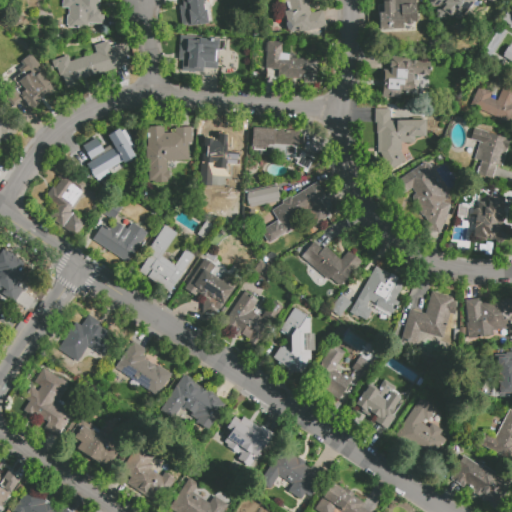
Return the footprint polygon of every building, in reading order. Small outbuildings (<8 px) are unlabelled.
[(62,0),(99,0),(99,9),(103,9),(103,24),(88,24),(88,29),(68,29),(68,26),(67,26),(67,16),(68,16),(68,8),(62,8),(62,0)] [(206,0),(206,1),(204,2),(203,2),(204,4),(209,3),(211,23),(181,26),(179,7),(185,6),(184,2),(183,3),(181,0),(206,0)] [(284,0),(311,0),(312,1),(308,2),(311,14),(322,11),(326,26),(298,34),(297,30),(289,32),(284,12),(287,11),(284,0)] [(382,2),(382,0),(415,0),(416,22),(414,23),(412,23),(412,25),(405,25),(405,23),(402,23),(402,28),(379,29),(378,12),(383,12),(382,2)] [(474,0),(475,1),(464,12),(464,20),(449,21),(449,17),(444,17),(444,18),(436,18),(436,10),(438,10),(438,8),(430,8),(430,0),(474,0)] [(509,6),(511,7),(511,25),(501,19),(509,6)] [(218,50),(235,51),(233,76),(217,75),(217,67),(205,66),(204,76),(189,75),(190,65),(180,64),(181,55),(177,55),(178,37),(200,38),(199,54),(218,55),(218,50)] [(110,48),(122,44),(129,64),(99,74),(76,82),(77,85),(65,89),(55,60),(68,56),(70,62),(97,53),(94,46),(108,41),(110,48)] [(265,69),(267,42),(283,43),(282,58),(317,60),(316,80),(282,78),(282,70),(265,69)] [(510,45),(511,46),(511,64),(501,58),(510,45)] [(30,53),(57,90),(30,109),(21,97),(11,103),(0,89),(20,73),(17,69),(22,65),(19,61),(30,53)] [(380,98),(383,69),(388,70),(389,59),(431,62),(430,77),(412,75),(410,100),(380,98)] [(511,118),(510,123),(471,106),(479,87),(492,93),(489,98),(496,101),(503,85),(511,88),(511,118)] [(377,150),(376,123),(375,123),(375,110),(390,110),(390,120),(425,120),(425,136),(414,136),(415,143),(400,143),(401,149),(406,159),(389,170),(377,150)] [(0,112),(17,124),(5,142),(1,139),(0,140),(0,112)] [(147,169),(147,128),(149,128),(149,127),(161,127),(161,128),(164,128),(164,133),(174,133),(174,128),(191,128),(191,143),(188,143),(188,161),(167,161),(167,171),(169,171),(169,180),(167,180),(167,181),(165,181),(165,183),(153,183),(153,181),(149,181),(149,169),(147,169)] [(253,128),(297,130),(296,153),(251,150),(253,128)] [(474,128),(510,139),(501,167),(496,166),(492,179),(477,174),(481,161),(474,159),(479,142),(470,140),(474,128)] [(107,136),(119,129),(135,156),(109,172),(111,174),(97,182),(88,175),(75,153),(84,148),(82,146),(96,138),(103,149),(112,144),(107,136)] [(198,185),(201,138),(212,138),(212,140),(217,141),(217,134),(226,134),(225,151),(238,151),(238,158),(238,162),(238,166),(229,166),(228,177),(214,176),(210,176),(210,185),(198,185)] [(300,151),(294,164),(306,170),(313,157),(300,151)] [(394,183),(425,163),(426,165),(427,164),(428,166),(430,166),(433,169),(432,171),(437,179),(436,180),(448,198),(441,203),(451,207),(439,234),(424,227),(427,221),(424,216),(421,216),(418,212),(419,207),(417,204),(414,202),(411,196),(415,194),(411,188),(402,194),(394,183)] [(49,219),(57,207),(44,198),(52,186),(55,188),(61,180),(58,178),(67,166),(91,183),(70,212),(86,223),(76,238),(49,219)] [(272,211),(283,204),(282,202),(291,196),(292,198),(316,183),(326,198),(320,201),(330,216),(316,224),(307,210),(290,220),(296,228),(269,245),(260,231),(278,220),(272,211)] [(249,208),(246,193),(277,186),(280,198),(278,198),(278,201),(249,208)] [(237,219),(237,208),(226,208),(226,191),(210,190),(209,218),(237,219)] [(112,220),(121,205),(107,197),(99,211),(112,220)] [(475,218),(474,218),(472,217),(471,215),(471,213),(471,212),(472,210),(474,209),(476,209),(477,209),(479,197),(505,200),(501,228),(507,237),(497,244),(494,240),(472,237),(475,218)] [(205,219),(196,234),(204,239),(213,225),(205,219)] [(131,223),(127,229),(115,221),(110,230),(103,225),(93,241),(129,264),(148,234),(131,223)] [(156,283),(138,271),(151,252),(148,250),(164,226),(177,234),(162,256),(175,265),(185,250),(194,256),(171,290),(157,281),(156,283)] [(302,258),(316,244),(321,249),(324,246),(339,261),(349,251),(359,260),(333,287),(302,258)] [(0,291),(0,251),(2,248),(25,262),(20,269),(26,274),(19,285),(24,288),(15,302),(0,291)] [(184,289),(204,259),(215,266),(210,273),(221,281),(226,273),(237,281),(216,313),(202,303),(205,298),(197,293),(195,296),(184,289)] [(252,273),(259,261),(274,270),(267,282),(252,273)] [(350,312),(375,267),(406,284),(397,300),(399,301),(389,321),(371,311),(365,321),(350,312)] [(432,291),(454,298),(453,301),(456,302),(452,315),(449,314),(442,338),(420,332),(417,344),(400,339),(409,309),(425,314),(432,291)] [(244,292),(258,301),(251,312),(261,318),(272,301),(284,309),(259,350),(248,343),(251,339),(241,333),(243,331),(223,318),(232,303),(236,306),(244,292)] [(340,294),(328,308),(337,317),(350,302),(340,294)] [(465,301),(481,299),(481,303),(511,299),(511,332),(508,333),(508,329),(469,334),(465,301)] [(290,337),(279,331),(294,308),(307,317),(305,319),(310,319),(310,334),(313,334),(314,351),(310,351),(311,366),(299,366),(295,373),(272,358),(279,347),(290,354),(290,337)] [(88,315),(100,323),(98,325),(118,339),(105,357),(87,346),(76,362),(57,349),(76,322),(81,326),(88,315)] [(132,342),(114,369),(158,399),(175,375),(158,364),(156,367),(143,358),(145,356),(141,354),(144,350),(132,342)] [(329,344),(309,381),(336,400),(349,380),(333,370),(343,352),(329,344)] [(511,404),(497,404),(497,397),(492,397),(492,379),(497,379),(497,353),(511,353),(511,404)] [(357,357),(350,368),(364,376),(371,364),(357,357)] [(56,399),(53,403),(68,413),(62,423),(39,408),(33,417),(24,411),(30,402),(24,398),(32,387),(37,391),(41,386),(34,382),(43,368),(66,384),(63,389),(64,391),(64,394),(63,396),(61,398),(59,399),(57,399),(56,399)] [(181,375),(225,401),(206,430),(188,418),(190,413),(180,406),(172,418),(159,410),(181,375)] [(354,405),(369,382),(378,388),(383,380),(395,388),(393,391),(398,394),(397,397),(401,399),(391,414),(395,417),(387,430),(373,421),(375,419),(354,405)] [(420,397),(435,407),(424,426),(428,429),(432,424),(444,432),(431,453),(398,432),(420,397)] [(479,445),(485,434),(494,438),(509,410),(511,411),(511,454),(509,460),(479,445)] [(243,417),(273,437),(265,449),(263,447),(259,453),(261,455),(255,463),(253,461),(249,468),(235,459),(238,455),(226,446),(227,444),(224,442),(226,440),(219,435),(224,427),(222,426),(228,417),(231,419),(234,416),(241,421),(243,417)] [(90,424),(106,434),(104,439),(109,442),(96,461),(77,449),(81,443),(70,436),(80,420),(89,425),(90,424)] [(258,482),(269,466),(264,462),(276,445),(294,458),(295,457),(303,462),(301,465),(307,469),(309,466),(316,471),(315,473),(321,478),(308,497),(303,494),(298,501),(284,491),(289,484),(277,476),(268,488),(258,482)] [(117,475),(136,446),(154,457),(150,464),(153,466),(151,469),(161,476),(164,472),(176,480),(161,503),(117,475)] [(463,456),(482,468),(484,465),(511,483),(495,509),(481,500),(483,497),(466,485),(464,488),(450,479),(457,468),(455,468),(463,456)] [(0,471),(4,474),(6,470),(20,479),(0,509),(0,471)] [(214,496),(228,506),(223,511),(171,511),(167,509),(188,478),(198,485),(193,493),(209,503),(214,496)] [(332,485),(345,494),(348,491),(354,495),(353,496),(364,503),(361,507),(368,511),(317,511),(314,510),(332,485)] [(11,511),(28,488),(45,500),(43,503),(57,511),(60,506),(69,511),(11,511)]
